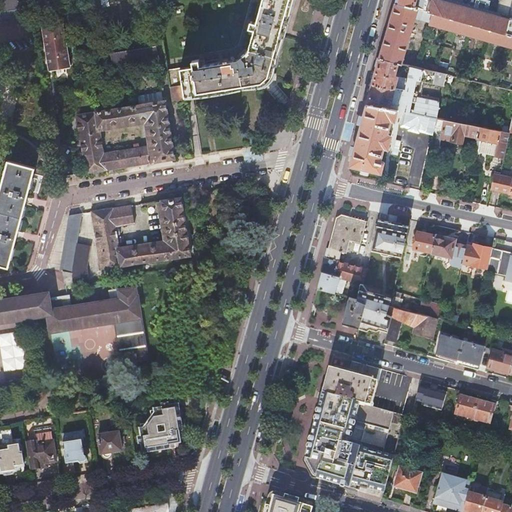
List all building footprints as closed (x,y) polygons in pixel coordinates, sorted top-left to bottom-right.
[(263,0),(257,21),(252,20),(250,27),(255,28),(249,50),(239,59),(229,61),(228,58),(223,59),(224,61),(200,65),(199,60),(191,61),(192,66),(167,71),(170,87),(171,86),(183,85),(185,97),(258,85),(271,73),(292,0),(263,0)] [(511,0),(491,0),(488,14),(437,0),(396,0),(396,3),(511,35),(511,0)] [(430,24),(511,46),(511,35),(396,3),(380,58),(381,58),(399,63),(404,64),(416,18),(430,22),(430,24)] [(64,23),(43,27),(50,71),(72,67),(64,23)] [(135,56),(137,63),(159,60),(158,52),(135,56)] [(399,63),(381,58),(379,63),(368,104),(408,112),(414,93),(418,80),(445,87),(448,75),(443,73),(425,69),(411,65),(408,78),(395,76),(399,63)] [(427,62),(425,69),(443,73),(445,66),(427,62)] [(186,99),(185,97),(183,85),(171,86),(173,101),(186,99)] [(431,117),(437,118),(440,107),(439,98),(414,93),(408,112),(431,117)] [(165,94),(153,95),(154,102),(139,105),(97,112),(76,115),(86,174),(106,170),(147,164),(175,159),(165,94)] [(367,104),(351,164),(353,165),(382,172),(385,162),(381,161),(385,146),(387,147),(389,146),(393,131),(390,130),(392,120),(396,121),(398,113),(401,114),(401,116),(406,117),(404,125),(411,127),(411,129),(419,131),(419,129),(427,131),(431,117),(408,112),(368,104),(367,104)] [(434,132),(437,118),(431,117),(427,131),(434,132)] [(477,137),(479,126),(445,120),(437,118),(434,132),(431,145),(440,147),(442,138),(462,142),(464,134),(477,137)] [(504,158),(510,132),(509,132),(479,126),(477,137),(477,138),(478,138),(475,151),(495,155),(495,156),(504,158)] [(13,162),(0,211),(0,264),(13,268),(40,169),(13,162)] [(494,171),(491,188),(511,193),(511,178),(500,175),(501,172),(494,171)] [(120,248),(113,208),(92,211),(102,270),(191,255),(182,197),(158,201),(165,240),(139,245),(120,248)] [(132,205),(113,208),(120,248),(139,245),(132,205)] [(321,272),(322,272),(345,278),(361,283),(362,283),(366,268),(339,261),(340,258),(344,259),(345,256),(340,255),(341,251),(347,252),(350,240),(361,243),(366,221),(342,215),(336,218),(334,226),(326,258),(324,257),(321,272)] [(62,272),(71,273),(76,244),(80,220),(71,219),(62,272)] [(402,257),(409,227),(396,224),(387,222),(379,220),(371,250),(381,253),(389,254),(402,257)] [(432,253),(436,236),(418,232),(414,249),(432,253)] [(456,241),(436,236),(432,253),(451,258),(450,262),(453,266),(462,269),(464,263),(464,261),(467,247),(455,244),(456,241)] [(73,284),(88,282),(86,266),(89,246),(76,244),(71,273),(71,274),(73,284)] [(474,247),(468,246),(467,247),(464,261),(464,263),(488,269),(492,248),(474,244),(474,247)] [(511,252),(492,248),(488,269),(487,272),(507,277),(511,255),(511,253),(511,252)] [(322,272),(318,288),(341,294),(345,278),(322,272)] [(71,274),(63,276),(65,286),(73,284),(71,274)] [(388,331),(392,316),(387,314),(392,298),(368,292),(359,289),(357,299),(366,303),(359,327),(380,329),(388,331)] [(438,319),(438,318),(420,313),(401,308),(403,300),(400,299),(401,293),(394,291),(394,292),(392,298),(387,314),(392,316),(401,321),(415,328),(413,334),(432,339),(438,319)] [(48,292),(0,299),(0,323),(20,320),(24,341),(89,331),(97,371),(122,367),(112,303),(111,303),(109,295),(92,298),(93,306),(63,311),(61,303),(51,305),(48,292)] [(357,299),(349,297),(342,322),(359,327),(366,303),(357,299)] [(438,318),(440,312),(442,305),(424,300),(422,307),(420,313),(438,318)] [(452,315),(450,322),(457,324),(459,317),(452,315)] [(395,342),(401,321),(392,316),(388,331),(386,339),(395,342)] [(466,342),(442,336),(437,357),(460,364),(466,342)] [(483,369),(488,348),(466,342),(460,364),(483,369)] [(511,354),(492,350),(487,369),(511,376),(511,370),(511,354)] [(330,369),(323,393),(371,407),(378,382),(373,381),(334,370),(330,369)] [(426,388),(421,405),(438,410),(443,393),(426,388)] [(318,479),(349,488),(350,484),(357,486),(356,491),(357,491),(359,486),(361,478),(369,481),(377,483),(386,485),(393,458),(396,448),(390,446),(389,449),(380,447),(381,444),(361,438),(366,420),(370,421),(378,424),(387,426),(397,429),(401,430),(405,416),(371,407),(323,393),(304,462),(313,477),(318,479)] [(479,401),(461,396),(457,415),(474,420),(479,401)] [(499,406),(479,401),(474,420),(494,426),(499,406)] [(175,415),(179,414),(178,405),(168,406),(168,404),(162,405),(163,407),(154,409),(154,411),(155,417),(148,427),(141,428),(139,428),(141,437),(138,437),(139,443),(142,443),(143,452),(161,449),(161,445),(175,443),(180,442),(178,431),(182,430),(181,423),(177,423),(175,415)] [(11,429),(0,431),(0,458),(0,460),(0,459),(0,465),(1,474),(3,473),(6,475),(13,474),(15,471),(16,471),(15,468),(23,466),(21,453),(20,454),(18,446),(14,447),(11,429)] [(119,432),(98,436),(101,455),(102,454),(103,456),(104,457),(105,458),(106,458),(108,458),(110,457),(111,456),(112,454),(112,453),(122,451),(119,432)] [(71,442),(63,444),(66,464),(85,461),(81,436),(70,438),(71,442)] [(35,441),(27,443),(31,470),(40,468),(40,465),(56,462),(52,441),(36,443),(35,441)] [(416,493),(421,474),(400,468),(395,487),(416,493)] [(468,493),(469,490),(463,488),(466,480),(442,473),(433,500),(453,506),(452,509),(432,503),(432,504),(453,510),(454,509),(463,511),(468,493)] [(361,478),(359,486),(367,488),(369,481),(361,478)] [(375,491),(377,483),(369,481),(367,488),(375,491)] [(383,493),(386,485),(377,483),(375,491),(383,493)] [(481,511),(500,511),(503,506),(503,504),(505,497),(488,491),(486,499),(481,511)] [(463,511),(481,511),(486,499),(468,493),(463,511)] [(312,511),(314,509),(312,508),(305,506),(299,504),(284,500),(274,496),(271,507),(267,506),(264,511),(312,511)] [(299,504),(300,500),(286,496),(284,500),(299,504)] [(433,500),(432,503),(452,509),(453,506),(433,500)]
